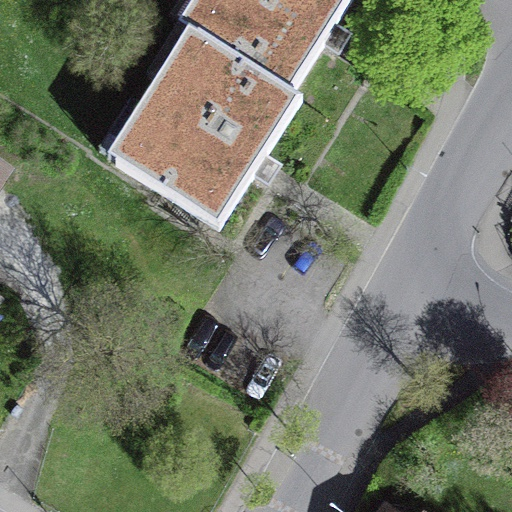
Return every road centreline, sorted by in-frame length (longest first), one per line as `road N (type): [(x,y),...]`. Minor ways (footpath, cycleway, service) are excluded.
road 1 (residential): [(299,511),(411,302)]
road 2 (residential): [(411,302),(511,124)]
